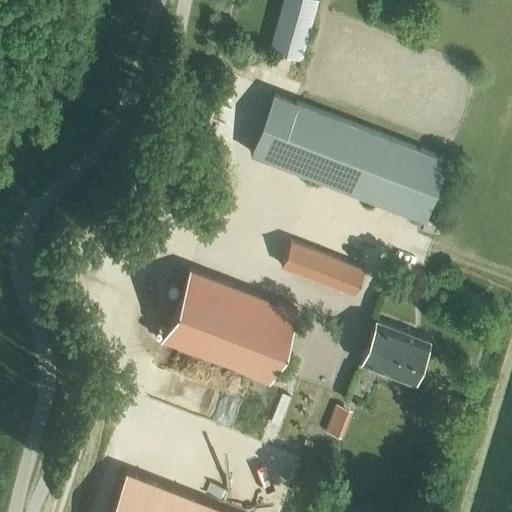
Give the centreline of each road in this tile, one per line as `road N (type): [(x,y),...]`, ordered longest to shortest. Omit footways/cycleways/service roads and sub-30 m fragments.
road 1 (unclassified): [(13,511),(50,365),(20,238),(26,221),(116,126),(160,0)]
road 2 (unknown): [(168,0),(167,127),(153,270),(118,379),(49,511)]
